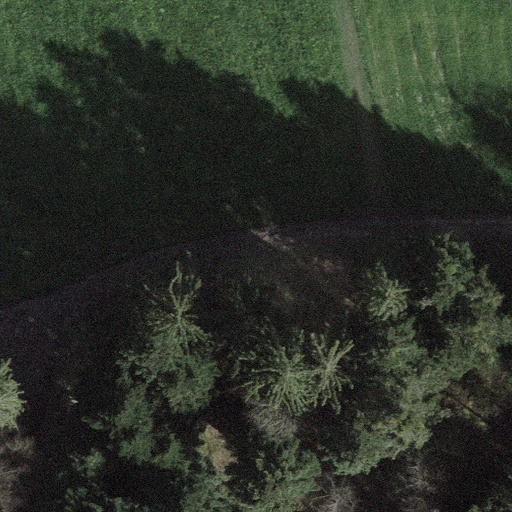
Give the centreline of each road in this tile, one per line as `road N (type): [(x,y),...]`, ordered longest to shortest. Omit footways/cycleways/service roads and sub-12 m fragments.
road 1 (track): [(511,246),(225,266),(111,309)]
road 2 (track): [(0,293),(111,309),(52,403),(35,511)]
